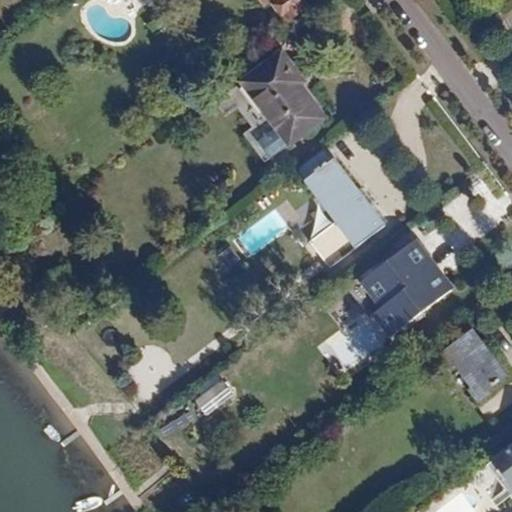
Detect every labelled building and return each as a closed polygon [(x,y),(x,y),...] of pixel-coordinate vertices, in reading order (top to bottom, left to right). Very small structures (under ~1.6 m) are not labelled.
[(268,5),(274,1),(289,20),(308,6),(303,0),(256,0),(264,0),(268,5)] [(271,133),(270,132),(257,141),(272,160),(288,147),(322,121),(298,90),(303,86),(280,57),(241,86),(275,130),(271,133)] [(389,225),(332,150),(300,174),(317,196),(324,191),(364,244),(389,225)] [(380,298),(391,289),(417,322),(459,289),(423,243),(381,275),(378,272),(367,280),(380,298)] [(68,265),(41,285),(54,302),(81,282),(68,265)] [(495,347),(486,337),(475,346),(478,350),(458,363),(482,396),(509,376),(491,351),(495,347)] [(482,396),(490,407),(511,390),(511,373),(509,376),(482,396)] [(225,381),(199,401),(210,416),(237,396),(225,381)] [(511,450),(500,459),(511,475),(511,450)]
